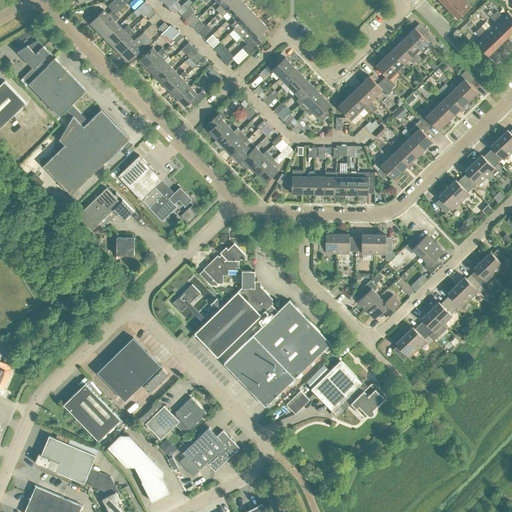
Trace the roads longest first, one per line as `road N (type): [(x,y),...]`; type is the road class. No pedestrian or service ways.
road 1 (residential): [(175,138),(288,31),(333,73),(399,11),(400,0)]
road 2 (residential): [(180,511),(259,469),(267,443),(134,303)]
road 3 (unclassified): [(303,214),(392,210),(509,102)]
road 4 (unclassified): [(0,488),(38,397),(134,303)]
road 5 (residential): [(511,200),(368,343)]
road 6 (unclassified): [(40,0),(175,138)]
road 7 (residential): [(368,343),(307,280),(303,214)]
road 8 (unclassified): [(134,303),(235,203)]
